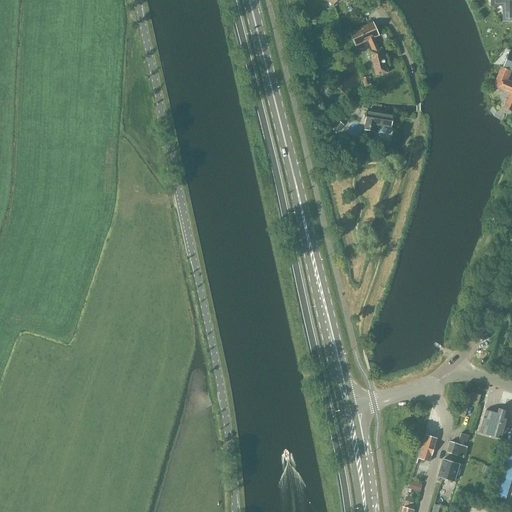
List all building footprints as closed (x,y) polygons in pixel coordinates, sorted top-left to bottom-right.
[(511,0),(489,0),(490,7),(502,7),(503,22),(511,21),(511,0)] [(379,49),(375,38),(379,36),(373,23),(349,33),(356,47),(368,42),(372,50),(369,51),(375,76),(388,73),(382,48),(379,49)] [(511,71),(511,53),(509,52),(503,68),(511,71)] [(511,82),(507,81),(511,72),(501,67),(493,87),(510,94),(503,109),(511,112),(511,82)] [(391,127),(393,115),(368,110),(364,129),(377,131),(378,135),(382,137),(386,136),(387,132),(386,128),(383,126),(383,125),(391,127)] [(338,135),(347,123),(341,118),(332,130),(338,135)] [(481,396),(468,392),(465,402),(469,403),(478,406),(481,396)] [(464,418),(469,403),(465,402),(464,401),(459,416),(464,418)] [(500,439),(508,412),(508,411),(498,408),(496,412),(486,409),(479,433),(500,439)] [(468,443),(470,436),(460,433),(458,440),(460,440),(459,445),(450,442),(446,453),(465,458),(468,447),(463,446),(464,442),(468,443)] [(431,464),(438,440),(427,437),(419,461),(431,464)] [(443,459),(438,477),(442,478),(455,482),(460,464),(443,459)] [(420,492),(422,485),(411,481),(409,489),(420,492)] [(414,511),(417,505),(405,501),(401,511),(414,511)]
